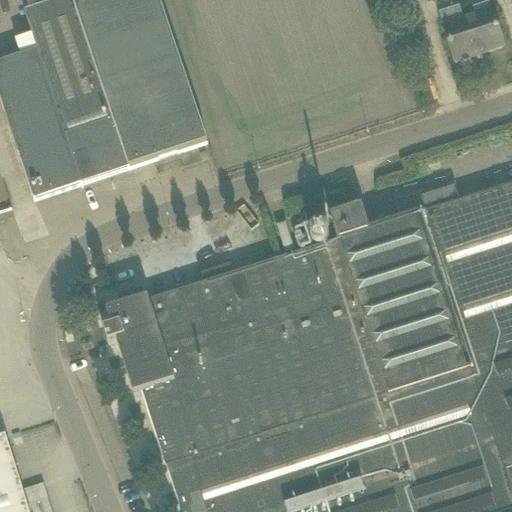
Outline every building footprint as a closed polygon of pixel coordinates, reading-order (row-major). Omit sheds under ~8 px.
[(0,64),(0,100),(34,203),(129,171),(71,0),(66,0),(25,14),(33,36),(16,42),(22,57),(0,64)] [(207,145),(159,0),(71,0),(129,171),(207,145)] [(444,30),(455,64),(503,49),(489,7),(474,12),(477,19),(444,30)] [(234,275),(204,285),(148,303),(144,291),(123,298),(127,310),(116,313),(121,327),(104,332),(108,347),(125,341),(180,511),(511,511),(511,186),(489,194),(484,179),(417,200),(423,216),(370,233),(362,208),(330,218),(338,242),(307,252),(282,260),(234,275)] [(231,266),(226,267),(201,275),(204,285),(234,275),(231,266)] [(28,511),(16,471),(6,438),(0,439),(0,511),(28,511)]
